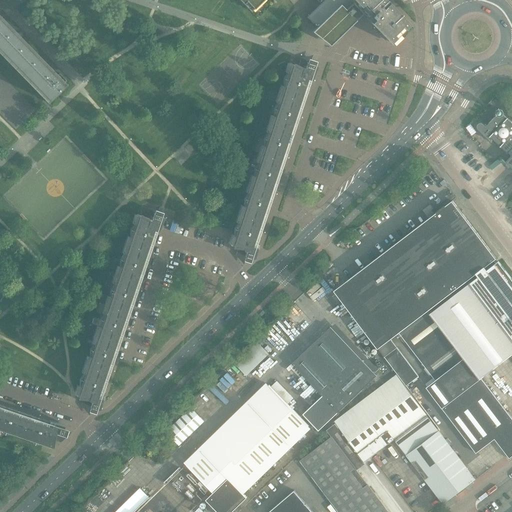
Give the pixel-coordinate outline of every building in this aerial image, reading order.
[(238,0),(250,12),(262,0),(319,0),(321,2),(306,17),(316,27),(311,32),(329,46),(362,14),(363,16),(392,45),(411,27),(402,17),(385,0),(238,0)] [(0,17),(0,52),(46,101),(64,83),(0,17)] [(249,258),(312,64),(308,63),(308,58),(301,59),(298,67),(291,64),(232,245),(239,247),(236,255),(241,260),(245,256),(249,258)] [(511,122),(502,113),(503,112),(502,111),(502,110),(501,110),(500,110),(499,110),(499,111),(498,111),(498,112),(498,113),(499,114),(486,127),(483,124),(482,124),(481,123),(480,123),(479,124),(478,124),(478,125),(477,126),(477,127),(478,128),(478,129),(486,137),(488,134),(508,153),(511,156),(506,162),(505,161),(505,162),(507,164),(508,165),(509,166),(511,166),(511,122)] [(429,310),(494,261),(497,259),(453,201),(446,206),(445,205),(436,212),(437,213),(335,291),(384,358),(397,348),(391,339),(399,333),(429,310)] [(94,408),(159,215),(155,214),(154,209),(148,210),(145,218),(138,215),(93,350),(92,351),(90,357),(77,396),(84,398),(82,406),(87,411),(90,407),(94,408)] [(511,279),(507,274),(499,262),(496,264),(494,261),(429,310),(465,358),(480,377),(511,352),(511,279)] [(429,310),(399,333),(435,381),(465,358),(429,310)] [(339,413),(377,376),(376,376),(331,329),(331,328),(292,365),(323,396),(303,415),(319,431),(338,413),(339,413)] [(419,377),(397,348),(384,358),(398,375),(406,386),(419,377)] [(435,381),(426,388),(442,409),(476,453),(495,439),(507,456),(509,459),(511,456),(511,418),(481,379),(481,378),(480,377),(465,358),(435,381)] [(398,375),(335,423),(335,424),(364,462),(372,457),(394,440),(427,415),(406,386),(398,375)] [(241,491),(308,426),(269,386),(251,403),(205,448),(187,466),(213,493),(228,478),(241,491)] [(63,429),(0,407),(0,428),(5,430),(6,431),(11,433),(50,446),(52,439),(60,442),(65,437),(61,433),(63,429)] [(427,415),(394,440),(406,456),(407,456),(442,503),(443,504),(450,498),(455,494),(455,495),(456,494),(462,489),(462,490),(463,489),(475,479),(427,416),(428,415),(427,415)] [(388,511),(357,470),(365,465),(364,463),(364,462),(335,424),(326,431),(331,437),(300,461),(338,511),(388,511)] [(218,511),(232,511),(247,498),(241,491),(228,478),(213,493),(206,500),(218,511)] [(296,511),(306,504),(294,491),(280,503),(288,511),(296,511)] [(288,511),(280,503),(269,511),(288,511)]
